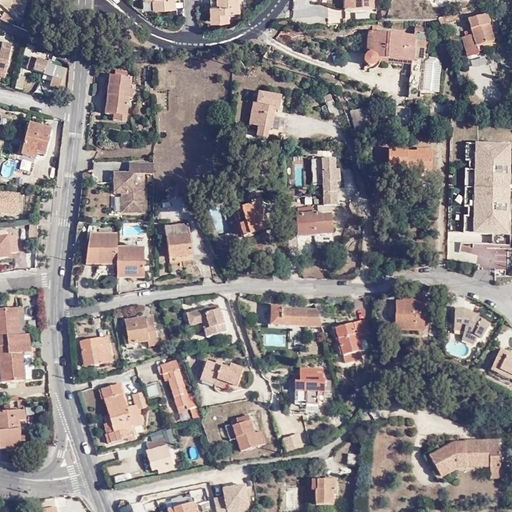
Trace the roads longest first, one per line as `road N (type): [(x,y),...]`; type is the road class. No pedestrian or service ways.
road 1 (residential): [(507,308),(486,292),(412,275),(362,288),(228,287),(57,311)]
road 2 (unknown): [(377,284),(374,219),(339,132),(314,99),(266,71)]
road 3 (residential): [(279,0),(241,34),(188,44),(144,32),(109,0)]
road 4 (tertiary): [(75,113),(58,278)]
